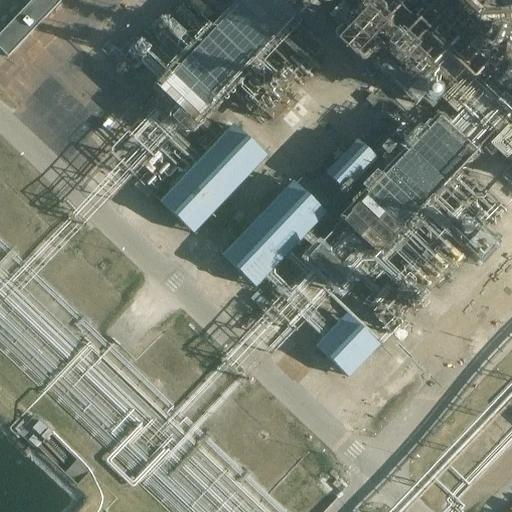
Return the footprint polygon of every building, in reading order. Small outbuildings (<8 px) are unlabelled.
[(6,58),(60,2),(57,0),(32,0),(2,31),(0,33),(0,51),(5,56),(6,58)] [(213,31),(158,91),(195,125),(250,65),(213,31)] [(236,113),(158,192),(193,225),(270,146),(236,113)] [(337,174),(378,157),(370,137),(329,154),(337,174)] [(294,168),(221,248),(256,280),(329,200),(294,168)] [(339,330),(313,358),(343,386),(369,357),(339,330)] [(511,511),(511,496),(496,511),(511,511)]
